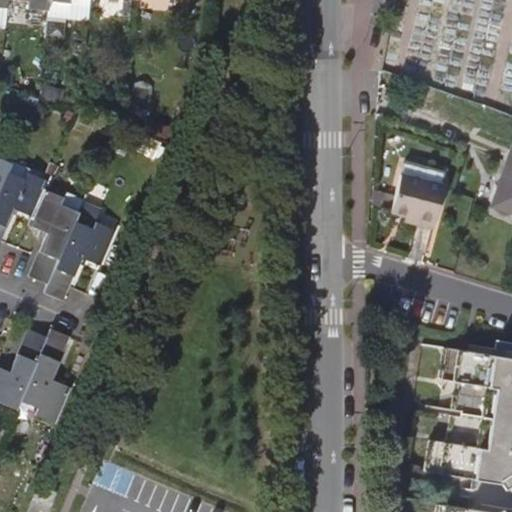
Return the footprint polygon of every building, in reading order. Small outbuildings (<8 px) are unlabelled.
[(48,9),(49,0),(26,0),(27,7),(48,9)] [(49,0),(48,9),(47,14),(73,16),(74,0),(49,0)] [(0,187),(7,171),(17,149),(0,141),(0,187)] [(511,212),(511,148),(510,148),(491,205),(511,212)] [(402,163),(399,173),(439,184),(442,174),(402,163)] [(0,238),(13,209),(31,217),(43,189),(47,181),(28,173),(25,180),(7,171),(0,187),(0,238)] [(443,185),(439,184),(399,173),(393,197),(381,194),(377,210),(388,213),(388,212),(403,216),(413,219),(412,224),(431,229),(443,185)] [(28,275),(47,283),(74,221),(78,212),(60,204),(62,197),(43,189),(31,217),(28,225),(46,233),(28,275)] [(81,257),(99,265),(114,230),(96,222),(92,229),(74,221),(47,283),(44,292),(62,300),(81,257)] [(47,336),(20,399),(37,407),(35,413),(55,422),(70,387),(52,379),(70,337),(50,328),(47,336)] [(0,401),(16,409),(20,399),(47,336),(28,329),(10,372),(0,367),(0,401)] [(511,511),(511,343),(494,341),(490,355),(441,348),(436,380),(452,382),(442,443),(427,440),(422,471),(461,477),(457,508),(434,505),(433,511),(511,511)] [(31,502),(49,510),(57,491),(40,483),(31,502)]
